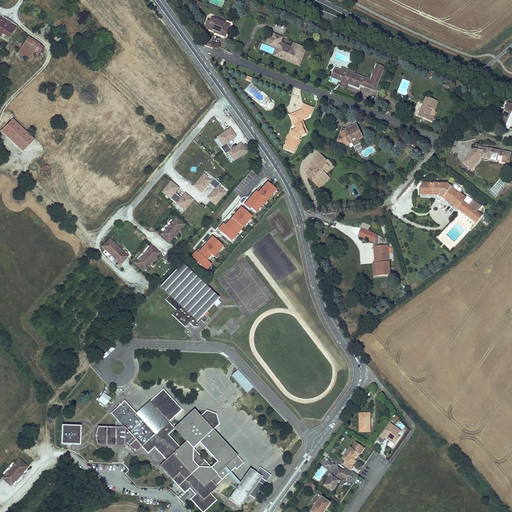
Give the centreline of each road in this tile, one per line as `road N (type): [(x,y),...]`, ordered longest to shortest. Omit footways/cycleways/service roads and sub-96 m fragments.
road 1 (tertiary): [(266,511),(361,368),(325,305),(298,204),(277,164),(159,0)]
road 2 (primary): [(511,86),(374,30)]
road 3 (residential): [(182,511),(164,494),(129,488),(62,451)]
road 4 (track): [(96,240),(17,166),(13,148)]
